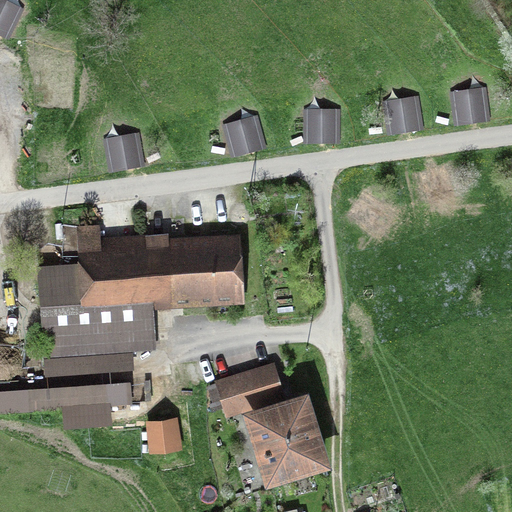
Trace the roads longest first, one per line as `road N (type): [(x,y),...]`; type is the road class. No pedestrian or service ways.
road 1 (residential): [(0,202),(511,136)]
road 2 (track): [(338,328),(342,511)]
